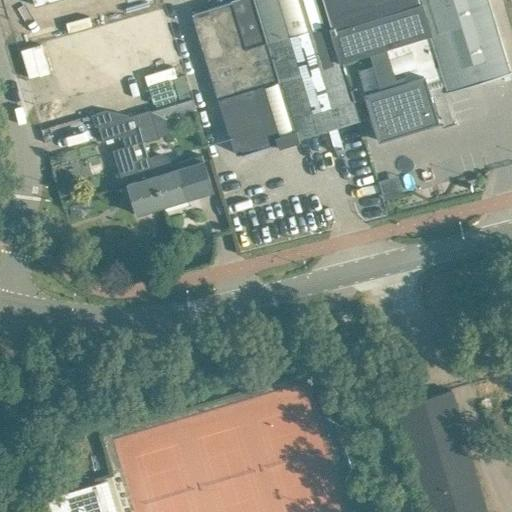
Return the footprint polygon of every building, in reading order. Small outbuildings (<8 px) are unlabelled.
[(239,0),(193,14),(219,99),(234,151),(242,149),(243,155),(278,144),(279,148),(301,141),(300,138),(359,119),(353,100),(346,78),(322,0),(239,0)] [(322,0),(346,78),(353,100),(366,96),(380,140),(439,122),(425,78),(442,73),(448,92),(510,73),(487,0),(322,0)] [(106,110),(92,115),(96,127),(99,125),(104,141),(123,135),(126,147),(128,146),(139,180),(128,184),(137,214),(165,206),(150,156),(149,156),(144,141),(145,141),(137,114),(129,117),(128,115),(106,110)] [(137,114),(145,141),(159,136),(151,110),(146,111),(137,114)] [(150,156),(165,206),(191,198),(214,190),(205,159),(204,159),(202,155),(172,164),(169,156),(162,152),(150,156)] [(427,511),(489,511),(453,389),(395,406),(427,511)] [(67,473),(52,477),(55,485),(55,487),(70,483),(69,481),(67,473)] [(104,511),(97,485),(100,484),(100,482),(46,499),(50,511),(104,511)]
